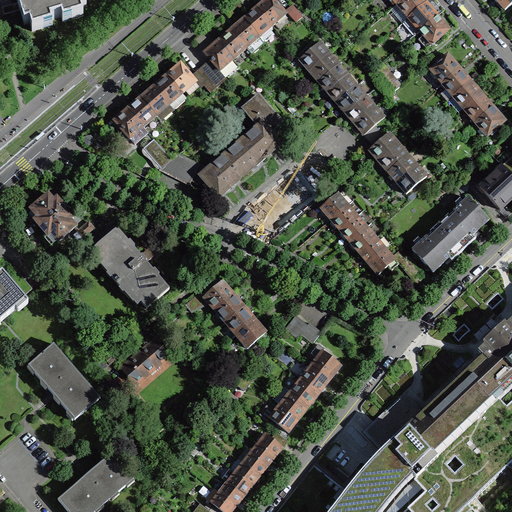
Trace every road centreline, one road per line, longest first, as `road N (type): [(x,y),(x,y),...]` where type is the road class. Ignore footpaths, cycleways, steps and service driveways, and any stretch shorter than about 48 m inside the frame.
road 1 (residential): [(46,147),(404,330)]
road 2 (residential): [(263,511),(404,330)]
road 3 (secondary): [(46,147),(215,0)]
road 4 (residential): [(404,330),(511,230)]
